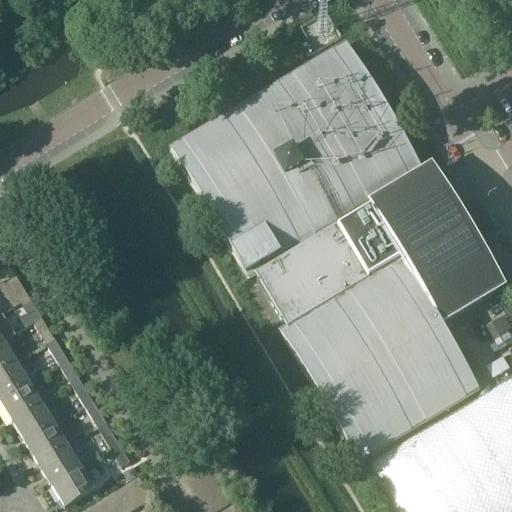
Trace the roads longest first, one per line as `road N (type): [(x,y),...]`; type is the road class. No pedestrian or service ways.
road 1 (unclassified): [(278,0),(0,169)]
road 2 (unclassified): [(451,118),(379,0)]
